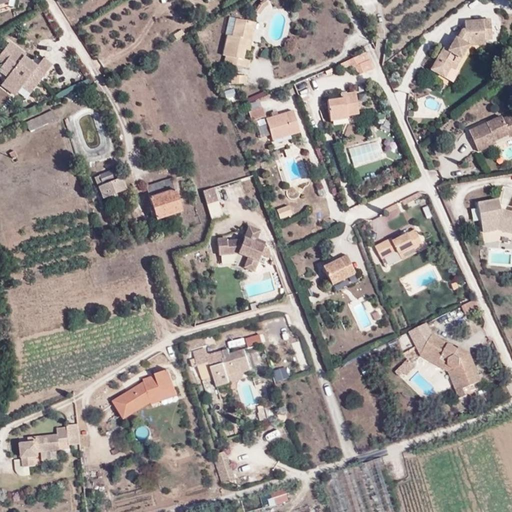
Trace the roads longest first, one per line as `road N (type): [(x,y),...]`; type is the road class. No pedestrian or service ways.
road 1 (residential): [(351,460),(302,321),(289,312),(174,339),(84,395)]
road 2 (residential): [(430,183),(511,364)]
road 3 (residential): [(511,405),(466,428),(351,460)]
road 4 (residential): [(370,50),(430,183)]
road 5 (residential): [(300,476),(174,511)]
